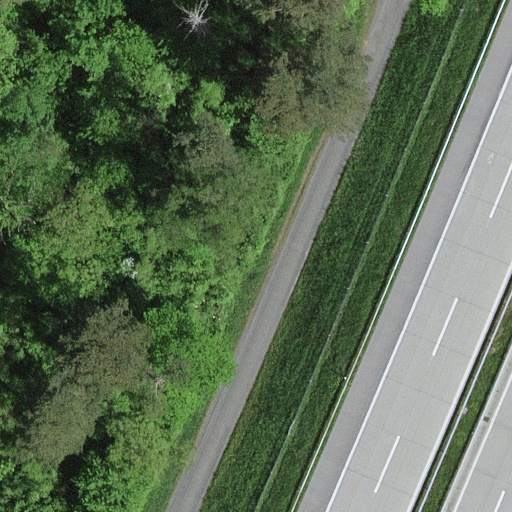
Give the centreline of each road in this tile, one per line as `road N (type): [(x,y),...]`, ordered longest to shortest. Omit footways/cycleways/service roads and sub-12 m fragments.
road 1 (track): [(179,511),(397,0)]
road 2 (motorway): [(511,159),(362,511)]
